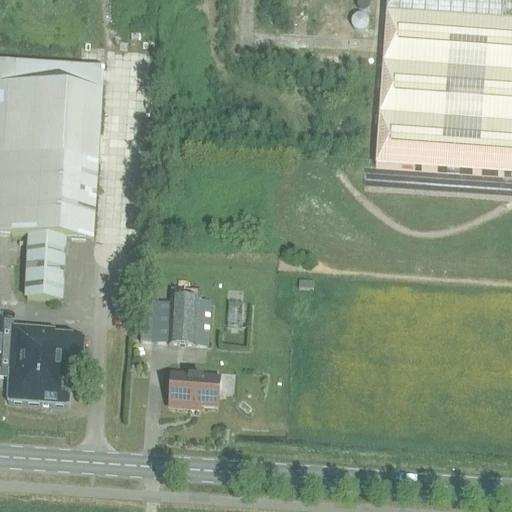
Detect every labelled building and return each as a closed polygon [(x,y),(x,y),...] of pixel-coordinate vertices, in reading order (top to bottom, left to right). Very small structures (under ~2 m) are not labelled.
[(511,0),(380,0),(369,169),(511,178),(511,0)] [(0,236),(27,238),(66,240),(93,242),(102,92),(103,72),(0,64),(0,236)] [(66,240),(27,238),(23,302),(62,305),(66,240)] [(299,282),(298,290),(313,291),(313,283),(299,282)] [(144,345),(207,348),(210,349),(213,306),(201,305),(202,295),(173,293),(172,308),(146,306),(144,345)] [(0,325),(0,381),(8,382),(9,370),(11,330),(1,325),(0,325)] [(11,330),(9,370),(6,405),(69,410),(70,384),(80,385),(83,339),(54,337),(54,333),(11,330)] [(220,412),(221,379),(171,378),(170,414),(202,415),(202,411),(220,412)]
